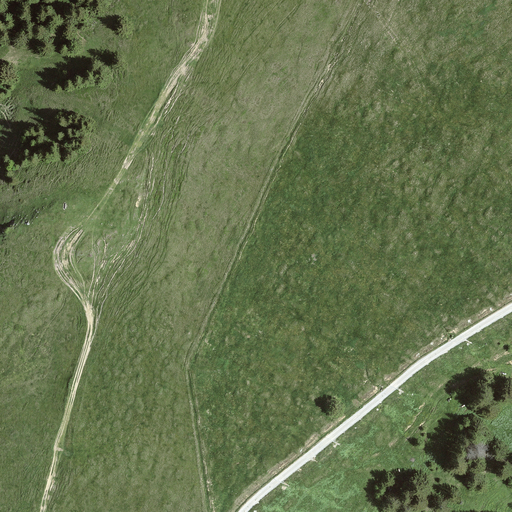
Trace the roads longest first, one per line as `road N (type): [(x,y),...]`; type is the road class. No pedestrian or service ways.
road 1 (track): [(213,0),(113,188),(65,246),(89,336),(42,511)]
road 2 (track): [(242,511),(382,393),(511,303)]
road 3 (track): [(289,511),(402,442),(464,374),(511,356)]
